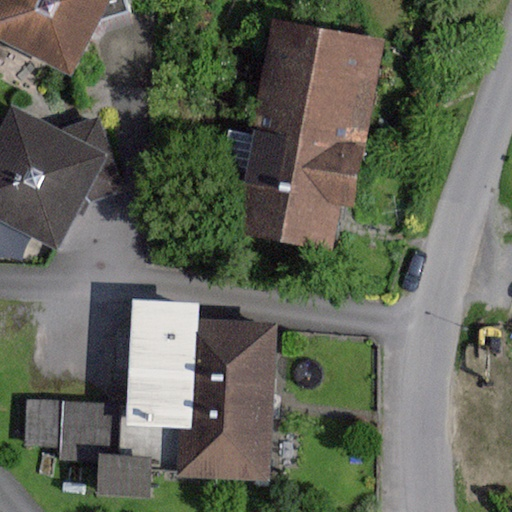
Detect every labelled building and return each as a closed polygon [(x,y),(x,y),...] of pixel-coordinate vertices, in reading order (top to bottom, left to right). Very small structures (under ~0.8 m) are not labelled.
[(113,0),(5,0),(0,10),(0,30),(77,71),(113,0)] [(381,42),(284,26),(249,230),(336,244),(344,200),(354,202),(381,42)] [(110,158),(21,112),(0,152),(0,212),(64,246),(110,158)] [(203,307),(141,305),(138,399),(276,404),(278,330),(203,328),(203,307)] [(273,478),(276,404),(138,399),(135,473),(273,478)]
